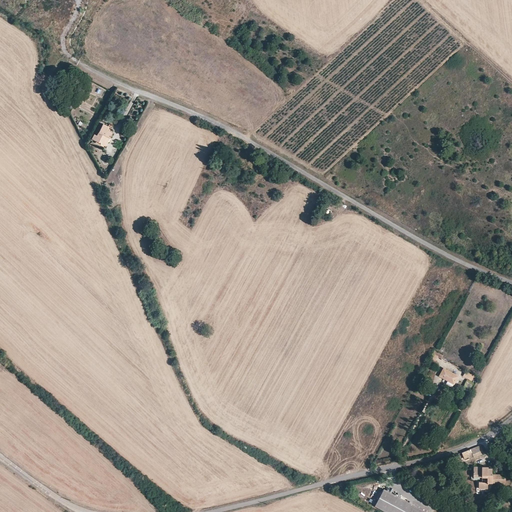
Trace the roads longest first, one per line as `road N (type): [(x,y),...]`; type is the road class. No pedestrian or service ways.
road 1 (unclassified): [(67,27),(63,51),(75,61),(242,136),(452,257),(511,282)]
road 2 (unclassified): [(511,417),(432,458),(206,511)]
